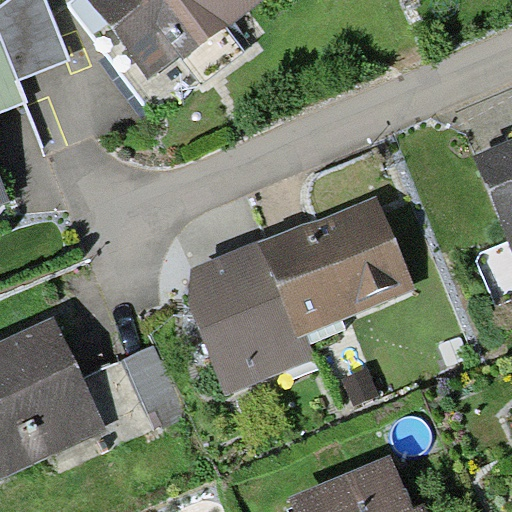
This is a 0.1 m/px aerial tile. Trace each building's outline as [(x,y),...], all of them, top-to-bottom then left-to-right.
[(0,123),(29,111),(21,89),(72,69),(45,0),(18,0),(0,14),(0,123)] [(230,40),(270,9),(262,0),(79,0),(150,89),(180,66),(204,96),(247,62),(230,40)] [(511,251),(511,137),(471,155),(511,251)] [(0,216),(13,211),(0,180),(0,216)] [(307,331),(415,287),(376,192),(258,240),(297,335),(307,331)] [(297,335),(258,240),(189,268),(185,305),(224,399),(319,360),(307,331),(297,335)] [(0,477),(1,479),(108,430),(82,379),(54,317),(0,341),(0,477)] [(108,430),(180,399),(155,346),(82,379),(108,430)] [(369,368),(342,379),(354,408),(381,396),(369,368)] [(294,511),(427,511),(425,504),(413,508),(391,456),(288,498),(294,511)]
